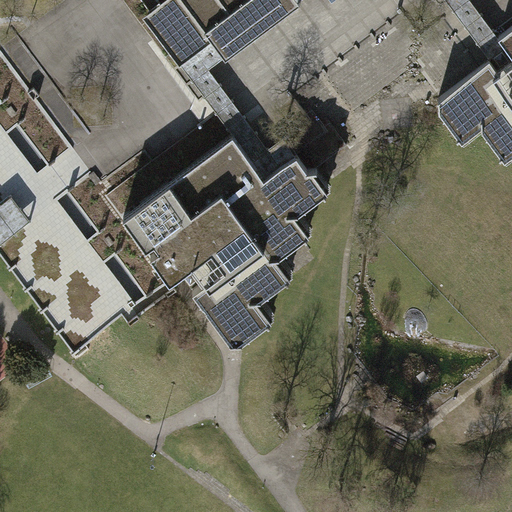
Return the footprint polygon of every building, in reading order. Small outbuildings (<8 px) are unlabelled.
[(169,0),(145,18),(180,66),(182,65),(204,48),(214,42),(220,51),(225,58),(228,61),(302,6),(299,3),(297,0),(169,0)] [(302,0),(447,0),(491,59),(498,69),(507,63),(511,59),(511,52),(500,37),(473,0),(297,0),(299,3),(302,0)] [(511,27),(500,37),(511,52),(511,59),(507,63),(498,69),(491,59),(443,94),(443,110),(465,140),(485,125),(509,158),(511,155),(511,27)] [(204,48),(182,65),(211,105),(235,137),(267,180),(301,156),(287,138),(269,151),(210,69),(225,58),(220,51),(214,42),(204,48)] [(0,244),(0,248),(77,353),(136,309),(148,300),(0,98),(0,240),(2,243),(0,244)] [(172,186),(125,220),(174,286),(179,282),(196,270),(207,285),(196,293),(234,344),(245,344),(275,322),(261,302),(295,278),(281,260),(313,236),(299,217),(332,193),(331,191),(334,189),(321,171),(312,171),(301,156),(267,180),(235,137),(170,184),(172,186)] [(458,164),(444,174),(468,205),(481,195),(458,164)] [(511,305),(511,248),(498,234),(510,222),(484,194),(469,207),(438,173),(387,219),(499,340),(511,328),(511,307),(511,305)]
